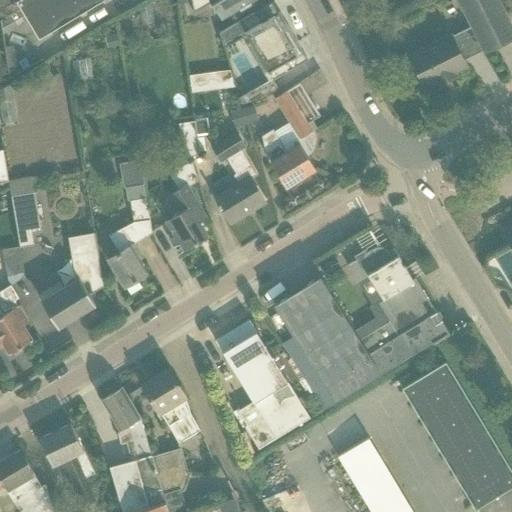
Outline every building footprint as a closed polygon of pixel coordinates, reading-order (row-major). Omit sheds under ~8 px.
[(20,9),(0,20),(0,21),(3,29),(24,16),(38,40),(103,0),(17,0),(15,1),(20,9)] [(190,0),(193,13),(212,2),(221,18),(238,8),(241,10),(251,5),(249,1),(251,0),(190,0)] [(457,0),(471,27),(461,32),(472,55),(482,50),(484,53),(511,38),(511,29),(497,0),(457,0)] [(246,35),(273,80),(307,60),(279,12),(261,22),(255,12),(218,33),(223,48),(246,35)] [(472,55),(461,32),(451,37),(450,36),(409,56),(425,87),(437,81),(438,84),(455,76),(453,72),(466,66),(462,60),(472,55)] [(187,72),(189,91),(231,87),(230,69),(187,72)] [(271,161),(270,162),(286,187),(315,170),(307,156),(310,153),(313,148),(315,140),(314,136),(313,131),(308,123),(320,115),(299,83),(274,99),(298,138),(292,142),(295,146),(286,152),(272,129),(261,136),(264,149),(263,149),(271,161)] [(11,84),(0,91),(0,99),(13,97),(11,84)] [(252,106),(242,109),(246,124),(257,120),(252,106)] [(246,124),(242,109),(229,113),(234,127),(246,124)] [(239,184),(215,198),(218,204),(217,205),(220,209),(221,208),(230,223),(264,202),(249,177),(255,174),(240,150),(245,147),(237,134),(214,148),(222,162),(227,159),(237,175),(235,177),(239,184)] [(175,237),(170,240),(178,254),(207,237),(199,223),(206,218),(187,185),(174,193),(184,211),(165,222),(175,237)] [(143,186),(127,189),(132,222),(133,223),(149,220),(143,186)] [(11,196),(18,236),(41,232),(34,192),(11,196)] [(118,252),(107,259),(114,270),(124,287),(146,274),(138,260),(143,257),(134,243),(151,233),(149,220),(133,223),(132,222),(121,228),(109,236),(118,252)] [(506,240),(507,242),(508,244),(510,243),(511,246),(511,226),(503,232),(507,239),(506,240)] [(355,260),(347,265),(373,307),(378,303),(379,305),(417,282),(415,277),(412,279),(404,266),(403,266),(400,261),(400,260),(391,245),(385,248),(388,254),(386,252),(384,249),(382,248),(379,247),(376,247),(373,248),(366,253),(364,250),(353,256),(355,260)] [(0,262),(4,279),(22,275),(15,247),(0,250),(0,262)] [(50,288),(37,296),(57,328),(95,305),(88,294),(90,293),(90,294),(103,286),(97,250),(70,254),(75,280),(53,293),(50,288)] [(370,333),(356,342),(317,278),(276,303),(295,335),(281,344),(322,409),(392,368),(370,333)] [(389,321),(370,333),(392,368),(449,334),(441,320),(442,320),(436,311),(435,311),(417,282),(379,305),(389,321)] [(0,345),(3,344),(9,354),(12,352),(14,354),(23,349),(22,346),(32,340),(21,323),(26,320),(15,300),(19,298),(11,285),(0,291),(0,293),(10,310),(0,315),(0,345)] [(244,426),(254,444),(258,449),(310,417),(259,337),(249,320),(215,340),(252,401),(237,410),(246,425),(244,426)] [(511,511),(511,471),(445,361),(415,379),(401,388),(475,509),(476,508),(478,511),(511,511)] [(178,443),(200,430),(190,413),(185,397),(168,369),(142,384),(159,412),(160,412),(178,443)] [(109,467),(114,486),(122,511),(133,511),(166,503),(164,496),(151,457),(140,418),(121,388),(101,400),(119,429),(117,430),(120,443),(126,442),(131,461),(109,467)] [(312,396),(302,402),(311,416),(321,410),(312,396)] [(39,438),(47,456),(51,465),(62,460),(83,508),(95,502),(85,476),(94,473),(70,423),(39,438)] [(372,511),(414,511),(369,437),(338,456),(372,511)] [(180,449),(151,457),(164,496),(179,491),(183,489),(188,477),(180,449)] [(19,450),(0,461),(0,494),(5,491),(11,501),(19,511),(53,511),(45,485),(41,487),(19,450)] [(166,503),(133,511),(246,511),(244,506),(239,507),(237,499),(190,511),(185,511),(179,491),(164,496),(166,503)]
